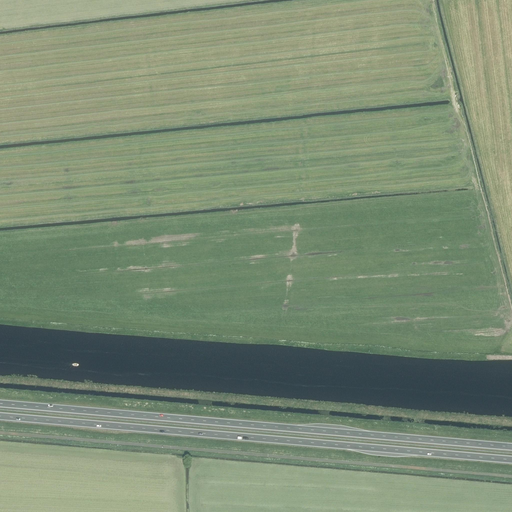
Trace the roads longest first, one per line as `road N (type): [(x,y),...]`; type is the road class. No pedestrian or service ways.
road 1 (trunk): [(511,447),(0,403)]
road 2 (trunk): [(0,416),(511,459)]
